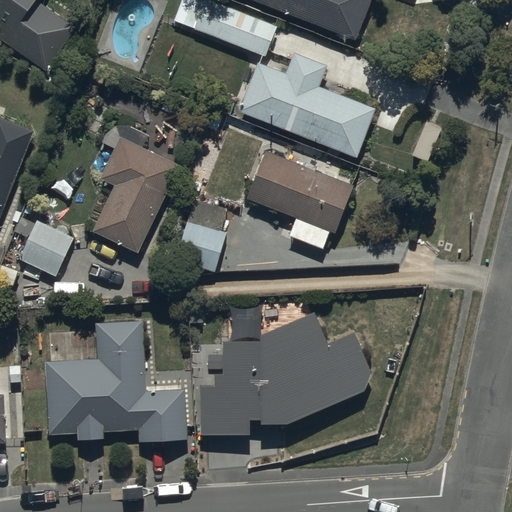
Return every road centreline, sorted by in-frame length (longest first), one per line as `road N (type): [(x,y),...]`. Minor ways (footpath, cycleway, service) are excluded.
road 1 (residential): [(473,494),(209,511)]
road 2 (residential): [(511,296),(473,494)]
